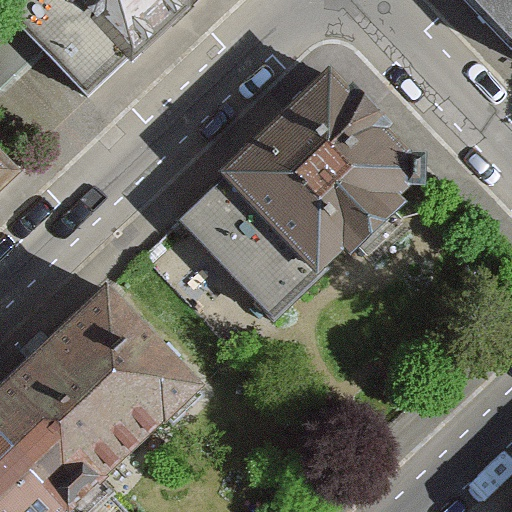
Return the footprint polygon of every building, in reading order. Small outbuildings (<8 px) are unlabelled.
[(205,0),(12,0),(1,11),(36,49),(87,106),(205,0)] [(511,0),(463,0),(511,50),(511,0)] [(0,82),(36,49),(1,11),(0,9),(0,82)] [(227,177),(203,200),(179,223),(273,322),(321,275),(325,272),(322,268),(350,242),(353,246),(357,242),(367,254),(400,222),(390,211),(393,208),(390,206),(412,184),(421,185),(421,171),(421,162),(412,162),(379,127),(381,126),(368,113),(355,99),(353,100),(329,76),(225,175),(227,177)] [(201,388),(106,290),(54,340),(53,339),(40,351),(26,364),(27,365),(0,390),(0,438),(67,508),(70,511),(95,511),(98,509),(114,494),(102,482),(105,480),(104,478),(163,422),(165,423),(201,388)] [(62,511),(67,508),(0,438),(0,511),(62,511)]
